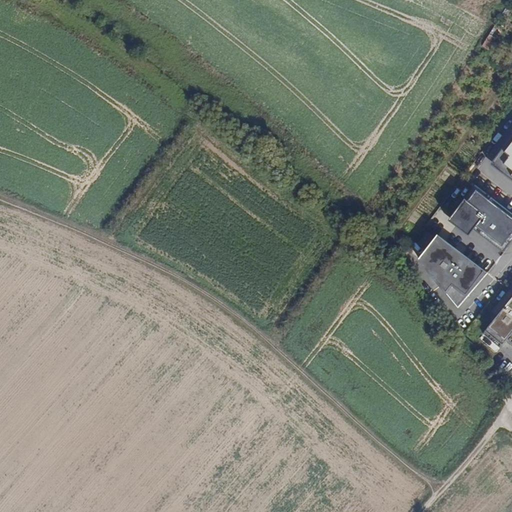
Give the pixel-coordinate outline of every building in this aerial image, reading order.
[(487,38),(482,45),(498,55),(502,47),(487,38)] [(511,141),(495,164),(511,176),(511,141)] [(468,203),(465,201),(449,222),(469,237),(474,230),(502,252),(511,239),(511,215),(478,192),(468,203)] [(437,236),(418,260),(459,307),(487,274),(437,236)] [(511,299),(484,333),(501,347),(511,333),(511,299)]
